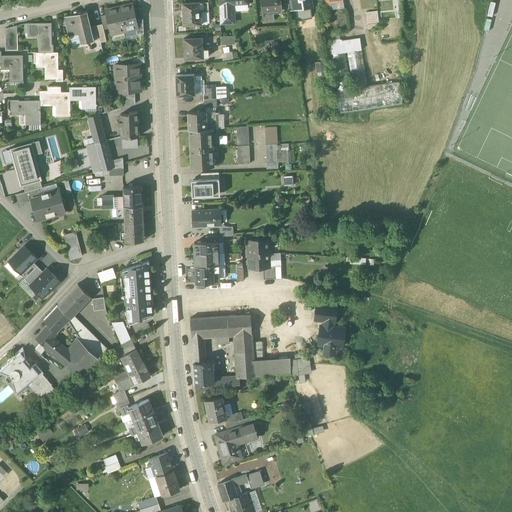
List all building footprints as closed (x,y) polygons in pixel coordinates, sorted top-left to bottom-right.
[(219,0),(221,23),(234,23),(233,4),(246,3),(246,0),(219,0)] [(280,0),(260,0),(263,21),(274,20),(273,10),(281,9),(280,0)] [(311,0),(295,0),(297,9),(312,7),(311,0)] [(200,2),(182,3),(183,25),(201,24),(200,11),(200,2)] [(208,2),(200,2),(200,11),(208,11),(208,2)] [(132,4),(118,7),(124,31),(135,28),(137,34),(144,34),(143,18),(141,18),(142,18),(136,20),(133,8),(132,4)] [(118,7),(105,11),(106,15),(109,28),(111,34),(124,31),(118,7)] [(139,7),(133,8),(136,20),(142,18),(141,18),(139,7)] [(87,11),(63,17),(68,36),(78,34),(80,44),(94,41),(90,27),(87,11)] [(377,11),(366,12),(368,29),(379,28),(377,11)] [(106,15),(100,16),(102,24),(103,30),(109,28),(106,15)] [(51,23),(27,23),(27,33),(38,33),(38,52),(38,53),(53,52),(53,44),(51,44),(51,23)] [(102,24),(90,27),(94,41),(100,39),(100,43),(106,41),(103,30),(102,24)] [(17,25),(5,28),(5,34),(17,34),(17,25)] [(339,34),(327,36),(328,43),(340,41),(339,34)] [(233,36),(221,37),(222,45),(234,44),(233,36)] [(202,38),(184,38),(185,58),(203,57),(202,38)] [(340,41),(328,43),(330,55),(345,52),(347,52),(361,50),(360,38),(340,41)] [(361,50),(347,52),(353,88),(367,86),(361,50)] [(234,51),(221,54),(223,60),(235,58),(234,51)] [(53,52),(38,53),(38,52),(36,52),(36,63),(44,63),(45,66),(58,66),(58,52),(53,52)] [(345,52),(330,55),(336,91),(351,89),(345,52)] [(23,82),(22,55),(1,55),(1,63),(1,66),(10,66),(10,82),(23,82)] [(121,64),(115,65),(115,78),(139,77),(139,63),(133,63),(121,64)] [(58,70),(58,66),(45,66),(45,79),(56,79),(58,79),(58,70)] [(194,74),(176,75),(177,95),(195,94),(194,87),(194,74)] [(139,77),(115,78),(116,92),(122,92),(134,91),(140,91),(139,77)] [(336,91),(339,113),(402,104),(399,82),(367,86),(353,88),(351,89),(336,91)] [(215,85),(203,86),(204,94),(204,101),(216,99),(215,85)] [(61,88),(57,88),(57,86),(47,86),(47,91),(39,91),(40,100),(40,105),(59,105),(60,116),(70,116),(70,100),(69,100),(69,92),(61,92),(61,88)] [(96,108),(96,87),(69,87),(69,92),(69,100),(70,100),(85,100),(85,109),(96,108)] [(134,97),(123,98),(123,107),(135,104),(134,97)] [(40,105),(40,100),(19,100),(19,99),(10,99),(10,114),(28,114),(28,124),(40,124),(40,105)] [(216,111),(206,112),(207,128),(207,129),(212,129),(217,128),(216,111)] [(137,112),(128,112),(128,114),(120,115),(120,121),(138,121),(137,112)] [(206,112),(187,112),(188,130),(207,128),(206,112)] [(99,114),(88,117),(94,143),(105,141),(99,114)] [(138,121),(120,121),(121,137),(138,136),(138,121)] [(207,128),(188,130),(189,149),(213,147),(212,129),(207,129),(207,128)] [(32,143),(35,154),(43,152),(40,141),(32,143)] [(105,141),(94,143),(98,157),(102,171),(112,168),(111,162),(105,141)] [(32,143),(10,149),(20,186),(23,185),(40,181),(42,180),(35,154),(32,143)] [(94,143),(87,145),(90,159),(98,157),(94,143)] [(265,145),(266,163),(277,162),(277,144),(265,145)] [(213,147),(189,149),(190,168),(214,166),(213,147)] [(90,159),(89,160),(91,164),(94,173),(102,171),(98,157),(90,159)] [(122,159),(111,162),(112,168),(122,165),(122,159)] [(112,168),(102,171),(103,176),(123,175),(122,165),(112,168)] [(293,175),(283,175),(284,185),(294,184),(293,175)] [(198,180),(191,180),(191,187),(192,197),(216,196),(220,196),(219,188),(219,179),(201,180),(198,180)] [(40,181),(23,185),(25,192),(38,188),(42,187),(40,181)] [(42,187),(38,188),(41,197),(49,195),(49,192),(58,189),(56,183),(42,187)] [(141,186),(123,187),(124,199),(124,206),(142,205),(141,186)] [(25,192),(16,194),(19,206),(33,202),(32,199),(41,197),(38,188),(25,192)] [(41,197),(32,199),(33,202),(38,220),(52,216),(50,212),(63,209),(59,192),(58,189),(49,192),(49,195),(41,197)] [(114,195),(102,196),(102,207),(114,207),(114,199),(114,195)] [(142,205),(124,206),(125,217),(125,223),(143,222),(142,205)] [(221,222),(221,211),(221,209),(192,211),(193,226),(221,225),(221,222)] [(125,223),(125,232),(120,232),(120,239),(125,240),(126,241),(143,240),(143,222),(125,223)] [(232,227),(220,228),(221,236),(223,235),(233,235),(232,227)] [(75,232),(64,235),(70,259),(81,257),(75,232)] [(280,253),(268,253),(268,240),(259,240),(258,239),(255,239),(254,240),(249,241),(249,243),(248,244),(249,267),(253,267),(254,269),(256,269),(258,267),(263,267),(269,267),(269,266),(275,266),(281,266),(280,253)] [(218,242),(206,243),(194,243),(194,254),(218,253),(218,242)] [(24,246),(9,261),(21,273),(32,261),(36,258),(24,246)] [(218,253),(194,254),(195,266),(213,265),(219,265),(218,253)] [(32,261),(21,273),(19,274),(24,278),(37,266),(32,261)] [(149,261),(122,270),(123,271),(124,271),(124,277),(126,276),(127,285),(150,283),(148,262),(149,262),(149,261)] [(213,265),(195,266),(196,283),(214,283),(213,277),(213,265)] [(37,266),(24,278),(31,285),(43,272),(37,266)] [(269,267),(263,267),(263,279),(275,278),(275,266),(269,266),(269,267)] [(111,267),(97,272),(101,283),(115,278),(111,267)] [(43,272),(31,285),(43,297),(57,283),(57,279),(47,269),(43,272)] [(150,283),(127,285),(127,293),(125,293),(127,309),(129,309),(130,322),(129,322),(130,323),(153,315),(153,314),(152,315),(150,283)] [(78,284),(57,305),(70,318),(73,315),(83,304),(91,296),(78,284)] [(104,297),(92,299),(94,311),(105,309),(104,297)] [(57,305),(44,320),(48,324),(57,332),(63,325),(67,321),(70,318),(57,305)] [(336,307),(316,305),(315,319),(325,320),(333,321),(334,321),(336,307)] [(250,314),(227,316),(229,336),(234,335),(235,352),(253,350),(250,314)] [(73,315),(70,318),(68,320),(80,337),(78,339),(100,360),(110,352),(73,315)] [(227,316),(190,318),(191,338),(204,337),(219,336),(229,336),(227,316)] [(344,328),(332,327),(333,321),(325,320),(324,326),(320,326),(318,343),(326,344),(325,352),(334,353),(335,345),(342,346),(344,328)] [(79,337),(67,321),(63,325),(73,340),(74,342),(78,339),(78,338),(79,337)] [(123,321),(112,323),(121,344),(131,339),(123,321)] [(57,332),(48,324),(43,330),(52,337),(57,332)] [(147,324),(141,327),(143,332),(150,328),(147,324)] [(43,330),(36,339),(44,346),(52,337),(43,330)] [(70,352),(52,337),(44,346),(69,368),(78,359),(70,352)] [(204,337),(191,338),(193,362),(206,362),(204,337)] [(84,345),(78,339),(74,342),(72,343),(76,346),(80,350),(84,345)] [(121,344),(120,345),(125,355),(135,350),(131,339),(121,344)] [(80,350),(76,346),(70,352),(78,359),(88,349),(84,345),(80,350)] [(24,362),(22,359),(25,357),(23,347),(7,360),(9,362),(0,369),(0,370),(9,374),(10,373),(10,375),(11,377),(13,378),(14,378),(12,380),(16,392),(30,379),(28,377),(31,375),(35,380),(42,374),(43,373),(35,364),(30,368),(28,366),(29,364),(26,360),(24,362)] [(125,355),(120,357),(127,371),(143,363),(137,349),(125,355)] [(253,350),(235,352),(236,360),(253,359),(253,350)] [(253,359),(236,360),(237,374),(242,374),(242,377),(255,376),(253,359)] [(206,362),(193,362),(194,384),(213,383),(213,379),(212,361),(206,362)] [(143,363),(127,371),(130,378),(133,385),(150,377),(143,363)] [(127,371),(120,374),(124,381),(130,378),(127,371)] [(35,380),(29,386),(38,396),(52,384),(42,374),(35,380)] [(120,374),(114,378),(117,385),(124,381),(120,374)] [(237,377),(219,378),(219,385),(240,384),(239,377),(237,377)] [(124,381),(117,385),(120,391),(124,389),(133,385),(130,378),(124,381)] [(120,391),(113,395),(116,403),(127,399),(124,389),(120,391)] [(222,396),(205,400),(209,422),(223,419),(226,418),(226,416),(222,396)] [(127,399),(116,403),(118,410),(119,410),(122,417),(130,414),(127,407),(130,406),(127,399)] [(130,406),(127,407),(130,414),(131,418),(152,410),(148,399),(130,406)] [(152,410),(131,418),(133,424),(136,433),(157,425),(152,410)] [(237,413),(226,416),(226,418),(223,419),(225,425),(238,421),(240,420),(237,413)] [(240,420),(238,421),(240,426),(253,423),(251,417),(240,420)] [(238,421),(225,425),(227,430),(240,426),(238,421)] [(307,435),(324,432),(323,426),(313,428),(312,422),(305,423),(307,435)] [(253,423),(240,426),(243,437),(246,436),(248,440),(257,437),(253,423)] [(133,424),(127,427),(130,436),(136,433),(133,424)] [(157,425),(136,433),(140,444),(162,437),(157,425)] [(50,426),(38,433),(42,440),(54,434),(50,426)] [(227,430),(215,434),(224,463),(242,457),(236,439),(243,437),(240,426),(227,430)] [(167,452),(150,458),(150,460),(148,464),(156,468),(159,475),(173,470),(167,452)] [(116,455),(104,460),(106,466),(118,461),(116,455)] [(106,466),(102,468),(104,474),(121,468),(118,461),(106,466)] [(0,503),(4,500),(0,495),(0,479),(8,472),(0,463),(0,503)] [(159,475),(156,476),(162,495),(179,489),(173,470),(159,475)] [(260,471),(246,475),(249,481),(252,491),(259,488),(259,485),(264,483),(260,471)] [(246,475),(236,478),(238,484),(245,482),(249,481),(246,475)] [(236,478),(218,484),(223,500),(237,496),(233,485),(238,484),(236,478)] [(247,493),(230,499),(234,511),(252,511),(254,511),(247,493)] [(155,497),(144,501),(147,507),(158,503),(155,497)] [(144,501),(138,503),(140,509),(147,507),(144,501)] [(147,507),(140,509),(141,511),(157,511),(160,511),(158,503),(147,507)]
